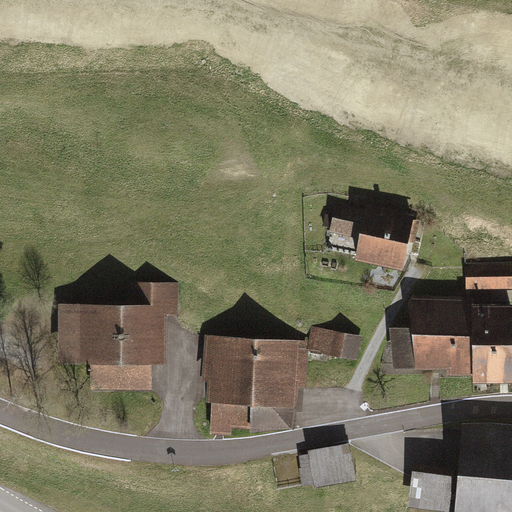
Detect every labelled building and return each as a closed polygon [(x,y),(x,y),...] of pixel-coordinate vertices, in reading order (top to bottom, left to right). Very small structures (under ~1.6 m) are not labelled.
[(361,237),(367,210),(338,204),(332,231),(361,237)] [(357,255),(402,265),(412,218),(367,209),(367,210),(361,237),(357,255)] [(511,265),(468,267),(468,286),(511,284),(511,265)] [(149,359),(152,359),(152,309),(174,310),(174,286),(130,286),(129,307),(65,308),(65,358),(93,358),(94,385),(112,385),(116,381),(116,370),(122,370),(122,372),(126,376),(149,377),(149,359)] [(449,371),(473,370),(471,309),(471,304),(410,302),(413,327),(396,327),(399,362),(449,362),(449,371)] [(511,375),(511,329),(511,309),(471,309),(473,370),(473,376),(511,375)] [(314,328),(311,350),(352,357),(356,336),(314,328)] [(295,341),(217,336),(212,422),(252,425),(251,428),(289,425),(295,341)] [(122,370),(116,370),(116,381),(112,385),(149,385),(149,377),(126,376),(122,372),(122,370)] [(511,511),(511,430),(467,427),(459,511),(511,511)] [(352,477),(347,447),(311,453),(312,455),(302,456),(307,485),(352,477)] [(448,482),(417,480),(415,499),(447,502),(448,482)]
